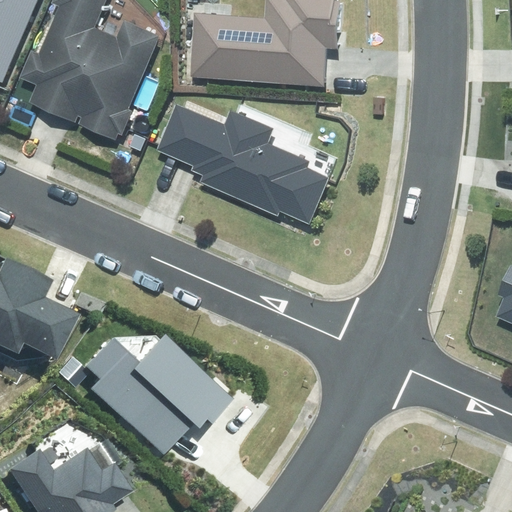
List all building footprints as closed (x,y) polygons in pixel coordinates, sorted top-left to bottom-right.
[(0,0),(0,81),(5,83),(38,0),(0,0)] [(37,47),(24,79),(39,85),(32,103),(119,140),(165,32),(129,17),(121,36),(95,25),(105,0),(64,0),(43,50),(37,47)] [(269,0),(269,17),(191,14),(188,80),(327,85),(329,46),(339,47),(340,0),(269,0)] [(230,125),(185,103),(162,153),(206,174),(203,181),(282,218),(285,211),(311,223),(333,177),(308,165),(310,160),(270,141),(277,127),(238,108),(230,125)] [(511,273),(494,314),(511,321),(511,273)] [(0,274),(0,364),(11,370),(40,372),(62,325),(28,309),(36,291),(0,274)] [(92,382),(85,390),(161,461),(169,453),(175,459),(228,403),(157,337),(132,364),(104,338),(76,367),(92,382)] [(93,470),(80,448),(47,469),(35,450),(4,470),(30,511),(111,511),(106,504),(123,493),(104,463),(93,470)]
